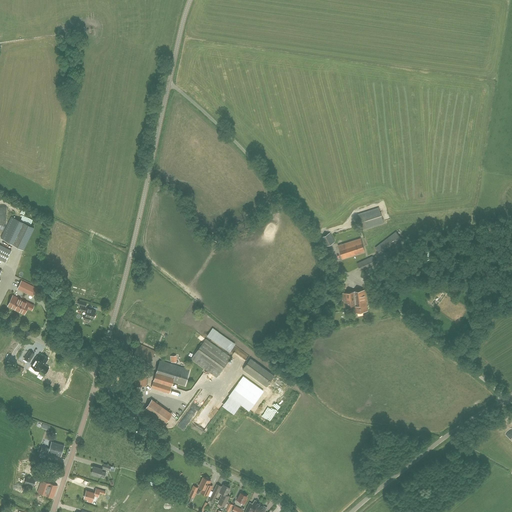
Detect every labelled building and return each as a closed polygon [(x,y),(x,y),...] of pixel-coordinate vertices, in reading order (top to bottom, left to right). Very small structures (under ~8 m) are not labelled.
[(362,230),(384,223),(379,207),(357,214),(362,230)] [(35,228),(25,223),(12,216),(1,238),(24,250),(35,228)] [(381,255),(402,239),(396,232),(375,248),(381,255)] [(321,238),(326,247),(335,242),(330,233),(321,238)] [(342,259),(365,252),(360,238),(338,246),(342,259)] [(0,258),(6,262),(11,251),(0,245),(0,258)] [(22,280),(18,289),(26,292),(29,284),(22,280)] [(29,284),(26,292),(33,296),(37,288),(29,284)] [(367,311),(365,290),(341,293),(343,308),(353,306),(354,313),(367,311)] [(17,310),(22,300),(13,295),(8,306),(17,310)] [(22,300),(17,310),(24,314),(27,308),(32,310),(34,305),(22,300)] [(89,316),(89,318),(96,318),(96,313),(94,313),(94,310),(95,303),(88,303),(85,303),(85,304),(84,310),(85,310),(85,313),(84,313),(84,315),(89,316)] [(191,359),(217,377),(231,357),(206,339),(191,359)] [(133,357),(149,364),(155,351),(139,343),(133,357)] [(24,358),(30,362),(35,354),(34,353),(29,351),(24,358)] [(37,356),(33,364),(31,366),(38,370),(42,363),(44,365),(48,359),(42,355),(40,358),(37,356)] [(243,369),(266,387),(274,376),(251,358),(243,369)] [(152,387),(170,393),(173,382),(185,385),(190,369),(160,360),(152,387)] [(135,385),(146,386),(147,376),(135,376),(135,385)] [(50,448),(42,446),(39,457),(45,458),(47,450),(49,451),(48,453),(61,456),(65,445),(52,442),(50,448)] [(106,472),(102,471),(103,469),(94,466),(92,474),(100,476),(101,474),(105,475),(106,472)] [(36,479),(27,476),(25,484),(34,486),(36,479)] [(157,480),(149,477),(146,483),(154,486),(157,480)] [(201,492),(208,495),(212,485),(209,484),(211,480),(209,479),(209,478),(206,477),(206,478),(203,477),(199,486),(203,488),(201,492)] [(54,497),(58,486),(42,480),(38,492),(54,497)] [(221,486),(217,484),(209,499),(214,501),(221,486)] [(218,503),(225,506),(230,496),(226,495),(230,487),(228,486),(228,485),(225,484),(224,485),(224,484),(224,485),(223,484),(220,492),(223,493),(218,503)] [(190,496),(194,498),(199,487),(193,485),(191,489),(193,489),(190,496)] [(92,502),(93,500),(94,496),(98,497),(100,493),(105,494),(106,491),(96,488),(95,493),(87,490),(84,498),(88,499),(88,501),(92,502)] [(241,501),(244,503),(246,498),(247,496),(241,493),(238,500),(237,502),(240,503),(241,501)] [(256,507),(259,503),(255,500),(253,504),(250,502),(249,502),(244,511),(250,511),(252,511),(253,511),(257,511),(259,510),(257,509),(258,509),(256,507)] [(259,510),(257,511),(264,511),(267,508),(259,503),(256,507),(258,509),(257,509),(259,510)]
